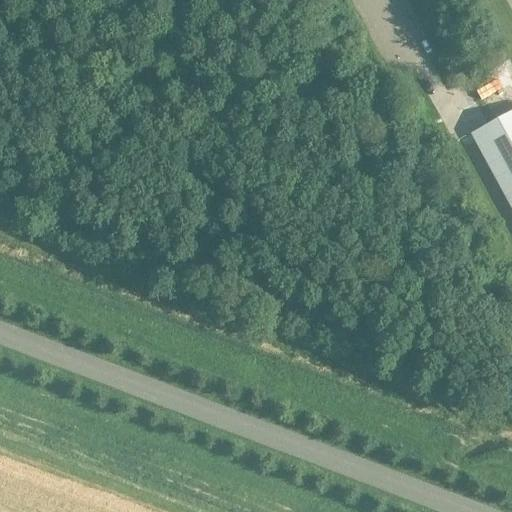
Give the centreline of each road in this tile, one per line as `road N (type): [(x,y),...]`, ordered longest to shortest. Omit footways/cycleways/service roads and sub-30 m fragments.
road 1 (unknown): [(511,435),(0,242)]
road 2 (unclassified): [(469,511),(0,335)]
